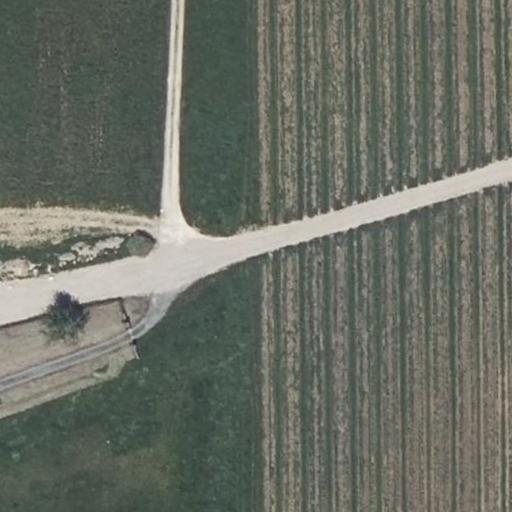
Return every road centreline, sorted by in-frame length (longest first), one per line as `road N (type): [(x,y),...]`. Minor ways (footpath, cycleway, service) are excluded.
road 1 (track): [(0,319),(178,275),(511,174)]
road 2 (track): [(178,275),(164,314),(134,338),(0,387)]
